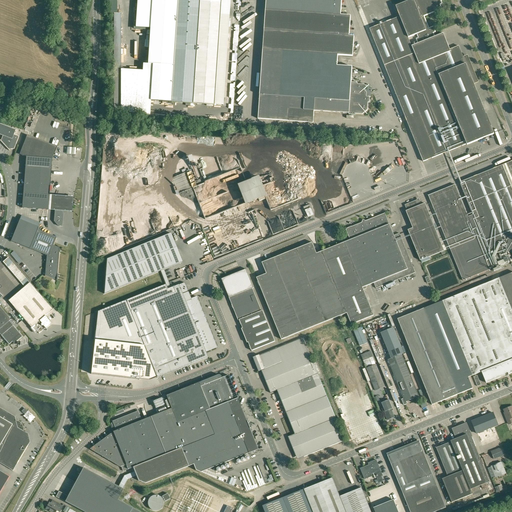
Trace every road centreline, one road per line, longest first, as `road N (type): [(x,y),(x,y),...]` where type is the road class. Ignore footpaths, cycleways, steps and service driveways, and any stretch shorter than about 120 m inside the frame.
road 1 (secondary): [(70,393),(95,0)]
road 2 (unclassified): [(236,357),(290,476),(511,389)]
road 3 (tertiary): [(213,265),(511,144)]
road 4 (unclassified): [(29,511),(56,470),(100,427),(105,395)]
road 5 (tertiary): [(105,395),(142,394),(236,357)]
road 6 (tertiary): [(511,125),(461,0)]
road 7 (secondary): [(16,511),(65,425),(70,393)]
